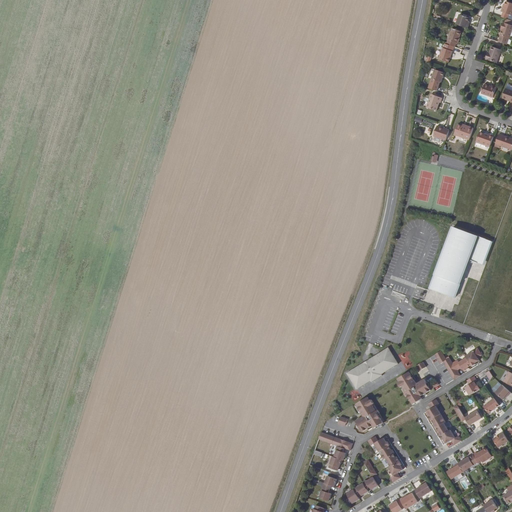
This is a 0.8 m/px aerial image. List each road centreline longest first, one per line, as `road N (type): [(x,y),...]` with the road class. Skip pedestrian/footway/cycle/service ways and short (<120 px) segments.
road 1 (tertiary): [(282,511),(392,227),(427,0)]
road 2 (residential): [(497,341),(487,364),(417,408),(446,455)]
road 3 (residential): [(487,0),(459,94),(473,111),(511,124)]
road 4 (residential): [(414,474),(384,429),(359,440),(334,511)]
